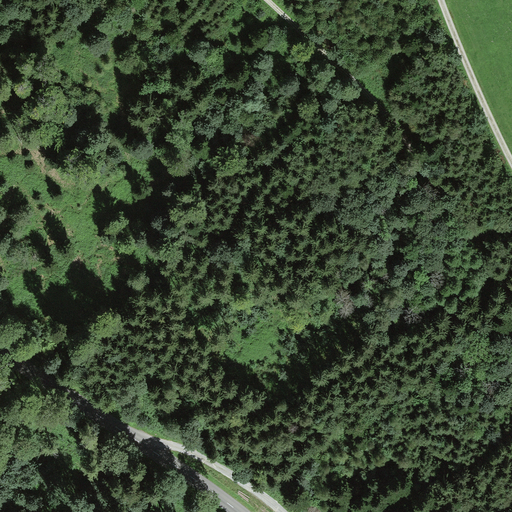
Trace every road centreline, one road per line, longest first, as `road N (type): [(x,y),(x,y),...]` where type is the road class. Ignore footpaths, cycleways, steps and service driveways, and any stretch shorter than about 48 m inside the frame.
road 1 (track): [(266,0),(421,163),(456,214),(484,232),(511,226)]
road 2 (tertiary): [(0,351),(238,511)]
road 3 (track): [(511,164),(441,0)]
